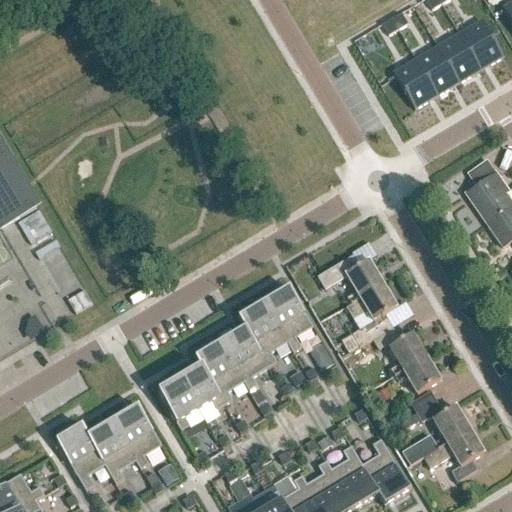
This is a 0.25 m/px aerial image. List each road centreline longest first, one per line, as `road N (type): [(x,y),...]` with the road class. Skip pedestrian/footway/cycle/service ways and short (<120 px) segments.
road 1 (residential): [(0,409),(376,184)]
road 2 (residential): [(511,410),(376,184)]
road 3 (residential): [(268,0),(376,184)]
road 4 (residential): [(376,184),(503,104)]
